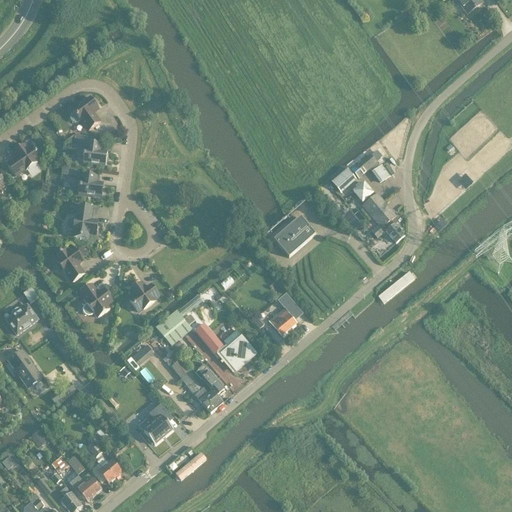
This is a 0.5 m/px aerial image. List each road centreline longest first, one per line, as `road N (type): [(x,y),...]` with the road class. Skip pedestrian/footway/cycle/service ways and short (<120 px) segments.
road 1 (unclassified): [(158,469),(402,258),(413,233),(406,180),(415,136),(428,112),(511,37)]
road 2 (track): [(183,511),(281,426),(319,412),(338,377),(480,256)]
road 3 (residential): [(0,141),(77,88),(102,90),(130,129),(123,203)]
road 4 (unclassified): [(34,307),(158,469)]
